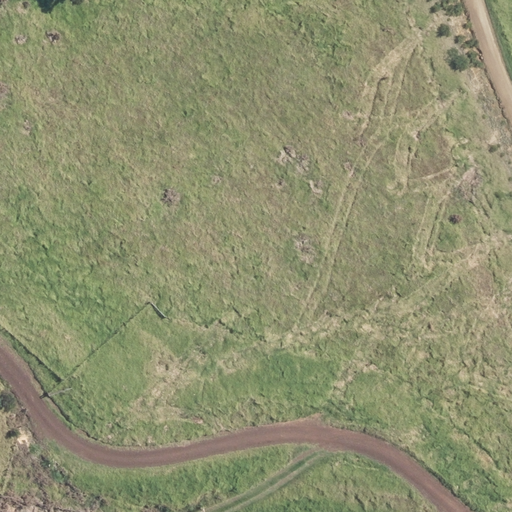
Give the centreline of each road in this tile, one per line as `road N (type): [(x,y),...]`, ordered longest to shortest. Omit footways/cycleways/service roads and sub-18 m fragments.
road 1 (track): [(224,0),(398,172),(511,318)]
road 2 (track): [(205,511),(342,438)]
